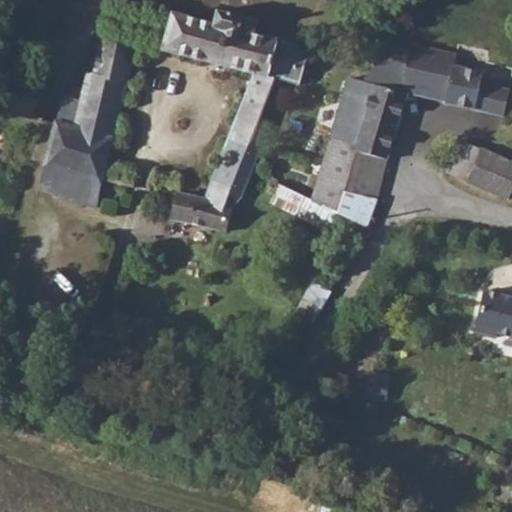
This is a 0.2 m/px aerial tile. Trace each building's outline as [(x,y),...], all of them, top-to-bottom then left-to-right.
[(206,199),(206,201),(232,207),(241,197),(259,150),(256,146),(250,143),(274,79),(299,85),(307,52),(308,49),(255,36),(258,22),(217,11),(213,25),(174,15),(164,50),(255,74),(206,199)] [(54,125),(37,188),(96,206),(96,207),(103,180),(134,50),(102,41),(101,46),(94,74),(87,72),(74,128),(55,122),(54,125)] [(370,71),(365,82),(388,88),(402,91),(407,68),(423,71),(429,49),(412,45),(411,49),(383,43),(372,66),(370,71)] [(445,103),(445,105),(474,111),(477,99),(505,105),(508,90),(480,85),(482,74),(454,68),(453,68),(445,103)] [(5,71),(0,87),(0,109),(30,118),(41,82),(5,71)] [(312,199),(311,200),(337,213),(367,227),(369,220),(379,194),(387,160),(408,93),(402,91),(388,88),(365,82),(350,78),(312,198),(312,199)] [(511,191),(511,162),(480,148),(459,141),(447,172),(507,199),(508,199),(511,191)] [(312,199),(280,184),(271,201),(328,230),(337,213),(311,200),(312,199)] [(178,192),(178,196),(175,208),(172,219),(227,230),(232,208),(232,207),(206,201),(206,199),(178,192)] [(309,318),(314,322),(331,292),(313,282),(297,312),(309,318)] [(511,296),(484,291),(476,333),(511,339),(511,296)]
